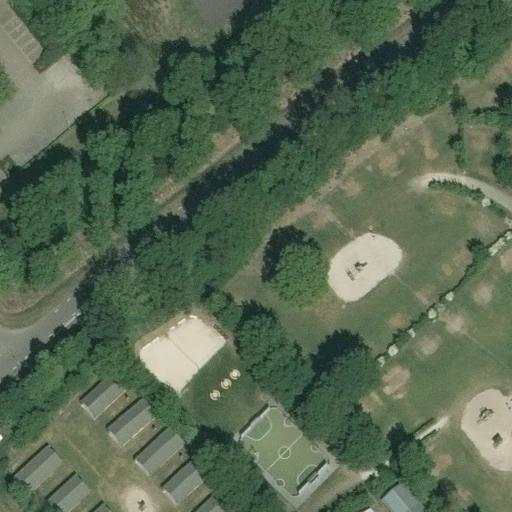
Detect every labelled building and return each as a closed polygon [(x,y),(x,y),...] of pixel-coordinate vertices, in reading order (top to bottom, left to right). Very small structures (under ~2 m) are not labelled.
[(416,126),(426,148),(442,140),(432,119),(416,126)] [(390,170),(406,160),(395,142),(379,152),(390,170)] [(446,195),(439,224),(455,228),(462,199),(446,195)] [(328,238),(344,227),(325,201),(309,212),(328,238)] [(481,245),(501,224),(486,209),(465,230),(481,245)] [(297,223),(283,237),(299,254),(314,240),(297,223)] [(511,271),(511,246),(499,258),(511,271)] [(254,295),(235,312),(246,323),(264,306),(254,295)] [(453,306),(441,320),(464,340),(477,326),(453,306)] [(428,335),(417,343),(429,361),(441,353),(428,335)] [(396,391),(410,376),(395,363),(382,377),(396,391)] [(87,403),(102,419),(134,389),(118,373),(87,403)] [(119,436),(129,446),(161,416),(152,406),(119,436)] [(177,434),(145,465),(156,476),(188,445),(177,434)] [(23,481),(33,493),(66,465),(56,453),(23,481)] [(416,469),(430,483),(445,469),(431,454),(416,469)] [(193,463),(168,490),(185,505),(209,478),(193,463)] [(85,482),(53,508),(56,511),(69,511),(93,493),(85,482)] [(403,486),(384,501),(392,511),(408,511),(418,505),(403,486)]
